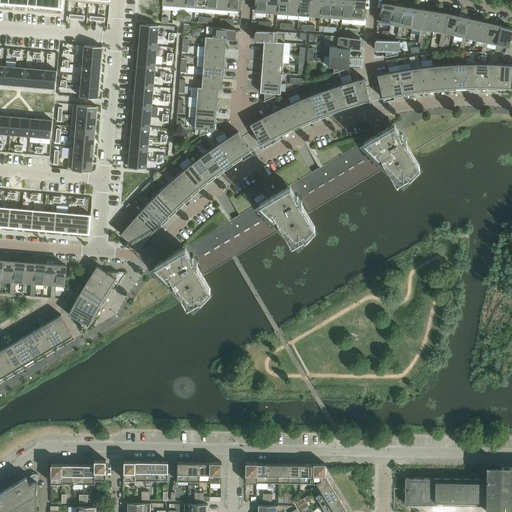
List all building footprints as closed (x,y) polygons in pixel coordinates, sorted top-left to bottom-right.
[(217,0),(217,8),(228,9),(228,0),(217,0)] [(228,0),(228,9),(238,9),(242,10),(242,0),(240,0),(239,0),(228,0)] [(256,11),(266,12),(267,0),(255,0),(256,1),(253,1),(253,10),(256,11)] [(277,0),(267,0),(266,12),(277,12),(277,0)] [(288,0),(277,0),(277,12),(288,13),(288,0)] [(288,0),(288,13),(299,14),(299,0),(288,0)] [(299,0),(299,14),(309,15),(310,0),(299,0)] [(321,0),(310,0),(309,15),(320,16),(321,0)] [(321,0),(320,16),(331,16),(332,0),(321,0)] [(332,0),(331,16),(342,17),(342,0),(332,0)] [(342,0),(342,17),(352,18),(353,0),(342,0)] [(359,0),(353,0),(352,18),(366,19),(367,10),(364,9),(365,1),(364,0),(359,0)] [(380,21),(391,23),(393,5),(383,3),(382,3),(381,12),(378,12),(377,21),(380,21)] [(398,30),(402,31),(403,25),(401,25),(404,7),(393,5),(391,23),(390,25),(399,26),(398,30)] [(403,25),(412,26),(415,8),(404,7),(401,25),(403,25)] [(420,28),(419,35),(423,36),(425,29),(422,28),(425,10),(415,8),(412,26),(420,28)] [(425,29),(433,30),(436,12),(425,10),(422,28),(425,29)] [(436,12),(433,30),(442,31),(440,39),(444,39),(446,32),(444,32),(447,13),(436,12)] [(446,32),(454,34),(458,16),(447,13),(444,32),(446,32)] [(463,36),(461,42),(466,43),(467,37),(465,36),(469,18),(458,16),(454,34),(463,36)] [(467,37),(475,39),(479,21),(469,18),(465,36),(467,37)] [(490,23),(479,21),(475,39),(484,41),(482,47),(487,47),(488,42),(486,41),(490,23)] [(141,23),(140,34),(158,36),(159,25),(141,23)] [(488,42),(496,44),(501,26),(490,23),(486,41),(488,42)] [(226,38),(226,39),(234,39),(235,28),(206,26),(206,37),(226,38)] [(501,26),(496,44),(507,46),(507,45),(509,46),(511,40),(511,29),(511,28),(501,26)] [(264,41),(284,42),(285,32),(256,30),(255,41),(264,41)] [(140,34),(139,44),(157,46),(158,36),(140,34)] [(350,47),(350,48),(359,49),(360,38),(331,35),(330,46),(350,47)] [(226,38),(206,37),(205,47),(225,48),(226,39),(226,38)] [(399,40),(378,39),(376,39),(375,50),(386,51),(386,57),(385,57),(385,58),(398,55),(399,40)] [(263,51),(284,53),(284,42),(264,41),(263,51)] [(139,44),(138,54),(156,56),(157,46),(139,44)] [(84,45),(84,56),(101,57),(102,47),(84,45)] [(330,46),(329,56),(350,58),(350,48),(350,47),(330,46)] [(205,47),(204,57),(224,58),(225,48),(205,47)] [(263,51),(262,61),(283,63),(284,53),(263,51)] [(138,54),(137,65),(155,66),(156,56),(138,54)] [(84,56),(83,66),(100,67),(101,57),(84,56)] [(350,58),(329,56),(328,67),(334,67),(334,72),(333,73),(344,70),(344,69),(344,68),(349,68),(350,58)] [(203,67),(224,69),(224,58),(204,57),(203,67)] [(262,71),(282,73),(283,63),(262,61),(262,71)] [(476,63),(465,64),(466,87),(467,87),(477,87),(476,63)] [(487,64),(476,63),(477,87),(487,87),(487,64)] [(443,65),(445,88),(456,88),(454,64),(443,65)] [(466,87),(465,64),(454,64),(456,88),(466,87)] [(487,87),(497,87),(498,64),(487,64),(487,87)] [(497,87),(497,92),(508,93),(510,65),(498,64),(497,87)] [(137,65),(136,75),(154,76),(155,66),(137,65)] [(433,66),(435,89),(445,88),(443,65),(433,66)] [(6,66),(4,84),(14,85),(16,67),(6,66)] [(83,66),(82,76),(100,77),(100,67),(83,66)] [(433,66),(422,67),(424,90),(435,89),(433,66)] [(16,67),(14,85),(24,86),(26,68),(16,67)] [(203,67),(202,77),(223,79),(224,69),(203,67)] [(411,68),(414,92),(424,90),(422,67),(411,68)] [(26,68),(24,86),(35,87),(36,69),(26,68)] [(400,70),(404,93),(414,92),(411,68),(400,70)] [(36,69),(35,87),(45,87),(46,70),(36,69)] [(46,70),(45,87),(55,88),(57,71),(46,70)] [(400,70),(389,72),(394,95),(404,93),(400,70)] [(262,71),(261,82),(281,83),(282,73),(262,71)] [(394,95),(389,72),(377,75),(381,92),(382,95),(383,102),(395,100),(394,95)] [(136,75),(135,85),(153,86),(154,76),(136,75)] [(82,76),(81,86),(99,88),(100,77),(82,76)] [(198,87),(222,89),(223,79),(202,77),(202,87),(198,87)] [(352,81),(358,101),(369,98),(364,78),(352,81)] [(358,101),(352,81),(342,84),(349,106),(359,103),(358,101)] [(281,83),(261,82),(260,92),(265,93),(264,101),(264,102),(275,97),(275,96),(275,93),(281,94),(281,83)] [(342,84),(332,87),(339,110),(349,106),(342,84)] [(135,85),(135,95),(152,97),(153,86),(135,85)] [(81,86),(80,96),(98,98),(99,88),(81,86)] [(222,89),(198,87),(197,97),(218,99),(218,89),(222,89)] [(321,91),(329,113),(339,110),(332,87),(321,91)] [(311,95),(319,117),(329,113),(321,91),(311,95)] [(135,95),(134,105),(152,107),(152,97),(135,95)] [(319,117),(311,95),(301,99),(310,121),(319,117)] [(197,97),(196,107),(217,109),(218,99),(197,97)] [(301,99),(290,103),(300,125),(310,121),(301,99)] [(280,108),(291,129),(300,125),(290,103),(280,108)] [(73,104),(72,115),(96,117),(97,106),(73,104)] [(134,105),(133,115),(151,117),(152,107),(134,105)] [(217,109),(196,107),(195,118),(216,119),(217,109)] [(280,132),(281,134),(291,129),(280,108),(270,113),(278,127),(281,131),(280,132)] [(261,118),(260,118),(270,137),(271,138),(272,139),(281,134),(280,132),(281,131),(278,127),(270,113),(266,115),(261,118)] [(72,115),(71,126),(95,128),(96,117),(72,115)] [(133,115),(132,126),(150,127),(151,117),(133,115)] [(1,116),(0,131),(0,133),(10,134),(12,117),(1,116)] [(12,117),(10,134),(20,135),(22,117),(12,117)] [(22,117),(20,135),(30,136),(32,118),(22,117)] [(32,118),(30,136),(40,137),(42,119),(32,118)] [(216,119),(195,118),(195,128),(200,129),(200,135),(199,136),(200,136),(211,132),(210,131),(210,129),(215,130),(216,119)] [(255,121),(250,124),(259,140),(260,142),(261,143),(261,145),(262,144),(271,139),(272,139),(271,138),(270,137),(260,118),(260,119),(255,121)] [(42,119),(40,137),(51,138),(52,120),(42,119)] [(405,142),(404,141),(406,140),(403,134),(401,136),(400,134),(401,134),(399,131),(394,123),(371,137),(364,141),(365,141),(364,142),(369,147),(378,156),(381,154),(382,156),(381,157),(387,167),(394,178),(395,179),(400,176),(402,179),(408,175),(409,175),(408,172),(412,170),(414,172),(420,166),(418,164),(406,142),(405,142)] [(71,126),(70,137),(94,139),(95,128),(71,126)] [(132,126),(131,136),(149,137),(150,127),(132,126)] [(228,137),(239,155),(249,149),(238,131),(228,137)] [(131,136),(130,146),(148,147),(149,137),(131,136)] [(70,147),(70,148),(93,150),(94,139),(70,137),(73,138),(72,147),(70,147)] [(219,143),(232,163),(240,157),(239,155),(228,137),(219,143)] [(315,171),(290,185),(294,191),(296,195),(301,204),(307,214),(387,167),(381,157),(370,138),(365,141),(364,142),(315,171)] [(210,150),(223,169),(232,163),(219,143),(210,150)] [(130,146),(129,156),(147,158),(148,147),(130,146)] [(70,148),(69,159),(92,161),(93,150),(70,148)] [(223,169),(210,150),(201,156),(215,175),(223,169)] [(129,156),(128,167),(146,168),(147,158),(129,156)] [(192,163),(207,181),(215,175),(201,156),(192,163)] [(69,159),(68,170),(91,172),(92,161),(69,159)] [(183,169),(199,188),(207,181),(192,163),(183,169)] [(183,169),(175,177),(191,195),(199,188),(183,169)] [(175,177),(167,184),(183,202),(191,195),(175,177)] [(149,181),(143,190),(148,193),(154,184),(149,181)] [(167,184),(159,192),(175,209),(183,202),(167,184)] [(300,204),(299,202),(301,201),(298,196),(296,198),(295,196),(296,195),(294,191),(290,185),(260,203),(260,204),(264,208),(274,217),(276,216),(277,218),(276,218),(282,228),(289,240),(290,240),(290,241),(295,238),(297,241),(304,237),(305,237),(303,234),(308,231),(310,234),(315,228),(314,226),(307,214),(301,204),(300,204)] [(151,200),(168,216),(175,209),(159,192),(151,200)] [(168,216),(151,200),(144,208),(161,224),(168,216)] [(236,218),(186,247),(189,253),(192,257),(197,266),(202,275),(282,228),(276,218),(266,200),(260,203),(260,204),(236,218)] [(0,206),(0,225),(9,227),(11,208),(0,206)] [(11,208),(9,227),(20,228),(22,209),(11,208)] [(152,229),(152,230),(154,231),(161,224),(144,208),(136,215),(148,226),(152,229)] [(22,209),(20,228),(32,229),(33,210),(22,209)] [(33,210),(32,229),(43,230),(45,211),(33,210)] [(45,211),(43,230),(54,231),(56,212),(45,211)] [(56,212),(54,231),(66,232),(67,213),(56,212)] [(67,213),(66,232),(77,233),(79,214),(67,213)] [(79,214),(77,233),(89,234),(91,215),(79,214)] [(129,224),(145,238),(145,239),(146,240),(147,239),(153,232),(154,231),(153,230),(152,230),(152,229),(148,226),(136,215),(133,219),(129,224)] [(124,229),(121,234),(130,241),(124,247),(136,248),(137,247),(138,247),(139,248),(146,240),(145,239),(145,238),(129,224),(128,225),(124,229)] [(185,302),(186,303),(191,300),(193,303),(199,299),(200,298),(199,296),(204,293),(205,295),(209,291),(211,290),(209,287),(203,276),(202,275),(197,266),(196,266),(195,264),(197,263),(194,258),(192,259),(191,258),(192,257),(189,253),(186,247),(185,247),(164,259),(155,264),(156,265),(155,265),(160,270),(169,279),(172,278),(173,280),(172,280),(185,302)] [(5,261),(3,280),(11,281),(11,288),(15,288),(16,281),(13,281),(15,261),(5,261)] [(25,262),(15,261),(13,281),(16,281),(24,282),(25,262)] [(31,289),(36,290),(36,283),(34,283),(35,263),(25,262),(24,282),(31,282),(31,289)] [(34,283),(36,283),(44,283),(46,264),(35,263),(34,283)] [(46,264),(44,283),(52,284),(51,291),(56,291),(57,284),(54,284),(56,265),(46,264)] [(54,284),(57,284),(65,285),(66,266),(56,265),(54,284)] [(91,274),(91,275),(109,287),(111,288),(117,279),(117,278),(116,278),(115,277),(118,272),(107,271),(97,265),(95,270),(91,274)] [(91,275),(85,284),(103,295),(104,296),(105,297),(105,296),(110,288),(111,288),(109,287),(91,275)] [(85,284),(79,294),(98,304),(100,306),(100,305),(105,297),(104,296),(85,284)] [(79,294),(74,304),(88,311),(93,313),(93,314),(95,315),(95,314),(100,306),(98,304),(79,294)] [(71,309),(68,314),(79,319),(84,329),(87,324),(88,324),(89,325),(89,324),(94,315),(95,315),(93,314),(93,313),(88,311),(74,304),(71,309)] [(55,318),(51,321),(62,339),(62,340),(63,341),(72,335),(73,335),(72,333),(63,318),(62,316),(61,315),(60,315),(55,318)] [(45,324),(41,326),(52,345),(53,347),(53,346),(62,341),(63,341),(62,340),(62,339),(51,321),(50,321),(45,324)] [(35,330),(31,332),(42,350),(42,351),(43,352),(44,352),(53,347),(52,345),(41,326),(40,327),(35,330)] [(26,335),(21,338),(32,356),(33,357),(33,358),(34,358),(43,353),(43,352),(42,351),(42,350),(31,332),(31,333),(26,335)] [(16,341),(12,344),(22,362),(23,363),(24,364),(33,358),(33,357),(32,356),(21,338),(16,341)] [(6,347),(2,350),(12,368),(13,368),(14,370),(23,364),(24,364),(23,363),(22,362),(12,344),(11,344),(6,347)] [(0,350),(0,368),(3,373),(3,374),(4,376),(4,375),(13,370),(14,370),(13,368),(12,368),(2,350),(1,350),(0,350)] [(95,479),(106,479),(106,460),(95,460),(94,465),(95,465),(95,479)] [(124,480),(135,480),(135,461),(136,461),(124,460),(124,480)] [(135,480),(146,480),(146,461),(136,461),(135,461),(135,480)] [(146,480),(157,480),(157,462),(146,461),(146,480)] [(157,462),(157,480),(168,480),(168,462),(157,462)] [(177,481),(188,481),(189,462),(177,462),(177,481)] [(189,462),(188,481),(199,481),(200,462),(189,462)] [(210,463),(200,462),(199,481),(210,481),(210,462),(210,463)] [(210,462),(210,481),(221,482),(222,462),(210,462)] [(245,482),(257,482),(257,463),(246,462),(245,482)] [(257,482),(268,482),(268,463),(258,463),(257,463),(257,482)] [(268,482),(278,482),(279,464),(268,463),(268,482)] [(51,483),(62,483),(62,464),(63,464),(51,464),(51,483)] [(62,464),(62,483),(73,483),(73,465),(63,464),(62,464)] [(278,482),(289,483),(289,464),(279,464),(278,482)] [(289,483),(300,483),(300,464),(289,464),(289,483)] [(311,464),(300,464),(300,483),(311,483),(311,464)] [(316,483),(322,492),(332,486),(325,475),(325,464),(314,464),(311,464),(311,483),(316,483)] [(73,483),(84,483),(84,465),(73,465),(73,483)] [(84,465),(84,483),(95,484),(95,479),(95,465),(94,465),(84,465)] [(407,466),(396,466),(396,484),(401,484),(401,488),(407,488),(407,485),(407,466)] [(417,466),(407,466),(407,485),(411,485),(411,488),(417,488),(417,466)] [(427,466),(417,466),(417,488),(423,489),(423,485),(427,485),(427,466)] [(437,466),(427,466),(427,485),(431,485),(431,489),(437,489),(437,466)] [(448,466),(437,466),(437,489),(443,489),(443,485),(447,485),(448,466)] [(458,466),(448,466),(447,485),(452,485),(452,489),(458,489),(458,466)] [(468,467),(458,466),(458,489),(463,489),(463,485),(468,485),(468,467)] [(478,467),(468,467),(468,485),(472,485),(472,489),(478,489),(478,467)] [(488,467),(478,467),(478,489),(484,489),(484,486),(488,486),(488,467)] [(499,467),(488,467),(488,486),(493,486),(493,489),(498,490),(499,467)] [(509,467),(499,467),(498,490),(504,490),(504,486),(509,486),(509,467)] [(36,511),(38,474),(35,474),(34,472),(28,476),(29,477),(0,494),(0,511),(36,511)] [(322,492),(316,496),(322,506),(338,496),(332,486),(322,492)] [(331,511),(343,505),(338,496),(322,506),(325,511),(331,511)] [(296,503),(299,506),(306,502),(304,498),(296,503)] [(306,502),(299,506),(301,510),(308,506),(306,502)] [(127,511),(146,511),(146,504),(147,503),(145,503),(129,503),(127,503),(127,504),(128,504),(127,511)]
